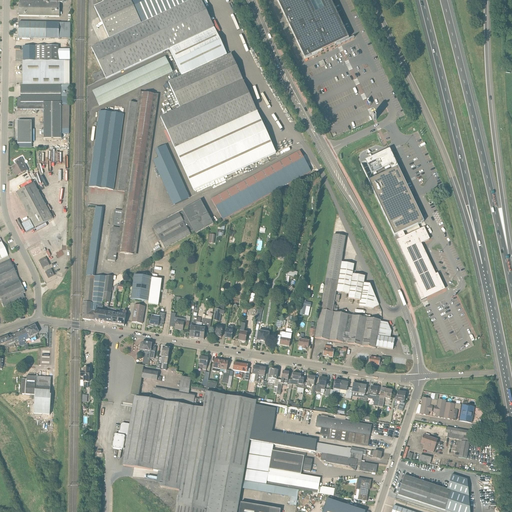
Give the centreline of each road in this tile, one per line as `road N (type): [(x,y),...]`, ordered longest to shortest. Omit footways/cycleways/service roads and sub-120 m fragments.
road 1 (residential): [(418,377),(39,320)]
road 2 (unclassified): [(39,320),(36,281),(4,201),(7,0)]
road 3 (motorway): [(373,0),(485,263)]
road 4 (motorway): [(422,0),(485,263)]
road 5 (motorway): [(506,262),(442,0)]
road 6 (motorway): [(506,262),(485,0)]
road 7 (residential): [(403,307),(385,312),(304,143)]
road 8 (residential): [(403,307),(326,150)]
road 9 (residential): [(326,150),(252,0)]
road 10 (residential): [(326,150),(392,112),(359,39)]
road 11 (motorway): [(485,263),(511,399)]
